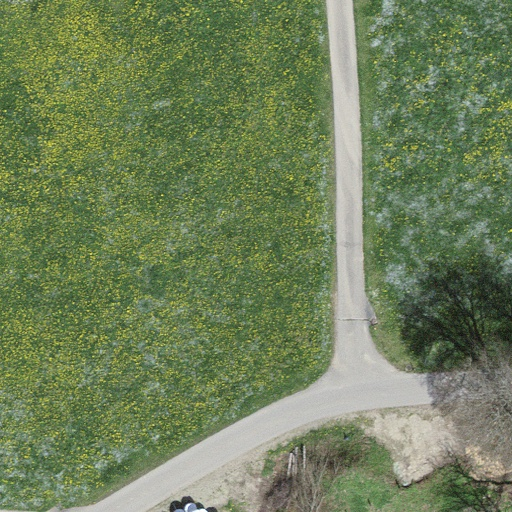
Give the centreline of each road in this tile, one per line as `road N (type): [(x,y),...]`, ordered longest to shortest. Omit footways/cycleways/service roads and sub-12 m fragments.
road 1 (track): [(511,379),(325,397),(113,511)]
road 2 (track): [(337,0),(356,388)]
